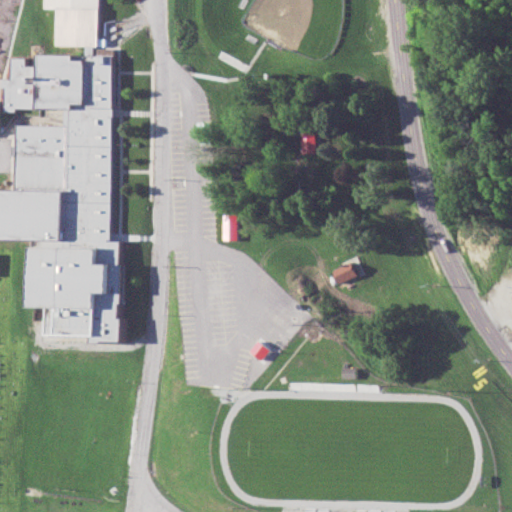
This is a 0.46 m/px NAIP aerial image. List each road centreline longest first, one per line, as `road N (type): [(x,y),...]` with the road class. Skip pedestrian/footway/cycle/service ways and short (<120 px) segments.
road 1 (residential): [(129,511),(155,288),(166,0)]
road 2 (primary): [(511,362),(474,313),(426,206),(396,0)]
